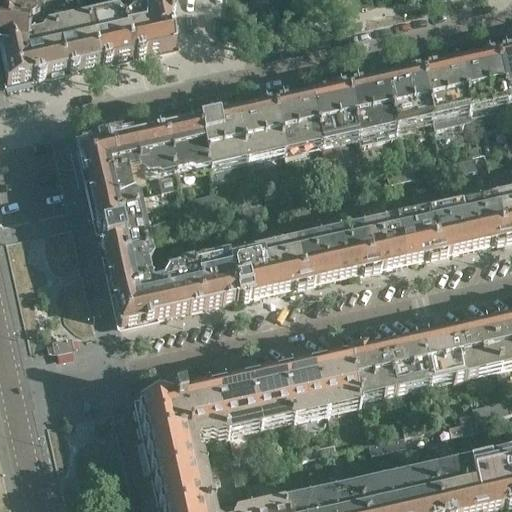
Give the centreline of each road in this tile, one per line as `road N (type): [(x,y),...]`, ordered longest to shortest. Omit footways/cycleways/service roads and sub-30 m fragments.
road 1 (residential): [(11,399),(511,287)]
road 2 (residential): [(511,12),(468,30),(212,87)]
road 3 (residential): [(212,87),(0,133)]
